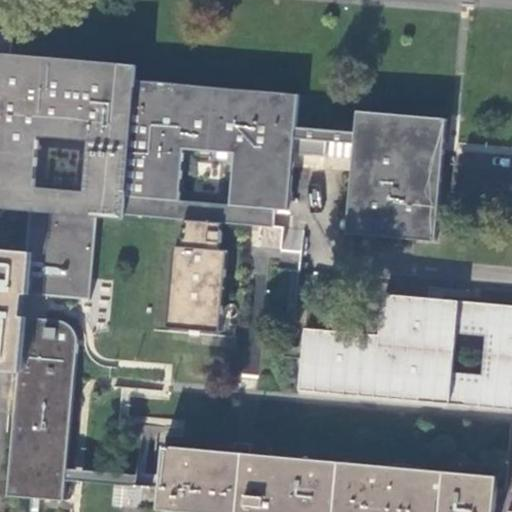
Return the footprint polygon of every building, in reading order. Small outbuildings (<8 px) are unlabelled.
[(135,80),(15,69),(0,67),(0,369),(22,371),(26,371),(32,318),(27,317),(28,305),(29,293),(94,298),(102,211),(190,219),(189,228),(188,228),(186,239),(188,239),(188,246),(179,245),(171,327),(224,332),(232,251),(223,250),(224,243),(226,243),(226,231),(225,231),(226,222),(277,228),(278,210),(291,212),(297,154),(329,157),(330,143),(358,145),(357,160),(350,235),(438,242),(451,120),(362,112),(360,133),(299,127),(302,96),(135,80)] [(330,143),(329,157),(357,160),(358,145),(330,143)] [(302,393),(511,410),(511,307),(385,297),(382,337),(307,331),(302,393)] [(26,371),(22,371),(10,500),(66,505),(69,477),(70,470),(81,345),(81,338),(79,333),(76,328),(73,325),(71,323),(64,321),(32,318),(26,371)] [(492,511),(495,475),(286,457),(280,511),(492,511)]
